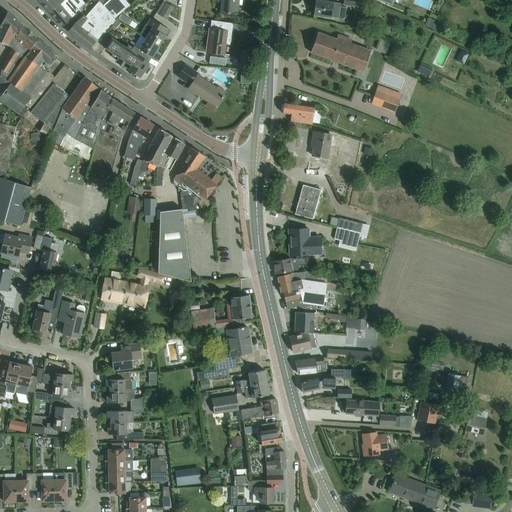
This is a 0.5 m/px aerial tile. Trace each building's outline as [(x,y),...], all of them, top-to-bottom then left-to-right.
[(62,0),(38,0),(49,12),(63,1),(62,0)] [(63,1),(49,12),(62,27),(80,11),(70,0),(62,0),(63,1)] [(108,0),(103,5),(114,18),(129,4),(126,0),(108,0)] [(222,0),(221,0),(220,12),(227,13),(238,14),(238,5),(235,5),(235,0),(222,0)] [(317,0),(315,0),(314,15),(324,16),(338,18),(340,3),(326,1),(317,0)] [(166,3),(159,15),(165,19),(173,7),(166,3)] [(80,11),(62,27),(90,49),(96,40),(96,41),(103,35),(115,21),(113,18),(114,18),(103,5),(103,6),(94,16),(88,18),(84,15),(80,11)] [(13,37),(23,25),(7,12),(7,13),(7,12),(0,25),(0,45),(0,41),(3,43),(13,47),(17,40),(13,37)] [(168,28),(160,24),(151,18),(141,34),(158,46),(165,35),(164,34),(168,28)] [(442,24),(430,19),(426,26),(439,31),(442,24)] [(230,44),(233,23),(211,20),(208,37),(210,37),(209,43),(208,43),(206,52),(224,54),(225,44),(230,44)] [(59,55),(38,37),(23,25),(13,37),(17,40),(13,47),(12,49),(11,49),(0,66),(0,67),(6,73),(12,63),(17,67),(7,80),(10,82),(1,94),(0,95),(0,100),(17,113),(22,117),(54,77),(45,71),(47,68),(52,62),(59,55)] [(337,40),(327,36),(318,32),(310,52),(319,55),(361,72),(370,52),(341,40),(342,37),(338,35),(337,40)] [(152,57),(158,46),(141,34),(134,46),(131,50),(139,56),(142,51),(152,57)] [(139,56),(131,50),(111,37),(104,47),(131,66),(128,69),(140,77),(149,63),(139,56)] [(462,51),(456,61),(463,65),(468,54),(462,51)] [(210,56),(209,62),(225,65),(225,58),(210,56)] [(244,59),(243,68),(250,69),(251,60),(244,59)] [(421,63),(417,72),(428,77),(432,68),(421,63)] [(185,65),(177,76),(191,85),(188,88),(198,95),(198,94),(204,98),(203,98),(208,101),(205,105),(213,110),(217,104),(221,98),(222,98),(223,96),(222,96),(225,92),(218,87),(217,89),(194,74),(196,72),(193,70),(185,65)] [(218,76),(233,84),(236,79),(221,71),(218,76)] [(241,72),(241,84),(251,84),(251,72),(241,72)] [(10,82),(7,80),(7,81),(0,75),(0,92),(1,94),(10,82)] [(95,98),(100,89),(84,76),(69,98),(63,107),(53,130),(49,140),(60,145),(64,137),(65,135),(65,136),(60,147),(72,153),(84,116),(90,106),(95,98)] [(63,107),(69,98),(65,94),(66,93),(53,83),(30,112),(42,122),(43,123),(39,131),(49,137),(48,140),(49,140),(53,130),(63,107)] [(104,114),(112,98),(100,89),(95,98),(90,106),(84,116),(72,153),(90,161),(99,129),(100,126),(104,114)] [(376,89),(371,105),(395,112),(400,97),(376,89)] [(115,140),(119,142),(119,141),(122,136),(129,122),(134,113),(112,98),(104,114),(100,126),(99,129),(115,135),(116,133),(118,135),(115,140)] [(314,106),(284,102),(283,113),(291,114),(290,121),(311,124),(314,106)] [(153,125),(140,117),(135,126),(132,130),(128,141),(124,155),(134,159),(139,146),(140,146),(141,145),(148,133),(153,125)] [(0,128),(13,131),(14,126),(0,122),(0,128)] [(5,172),(13,131),(0,128),(0,177),(8,179),(9,173),(5,172)] [(158,165),(172,136),(159,128),(154,137),(153,139),(142,161),(136,174),(134,185),(135,186),(137,179),(139,170),(144,172),(148,165),(146,164),(147,162),(157,166),(158,165)] [(108,182),(119,142),(115,140),(118,135),(116,133),(115,135),(99,129),(90,161),(86,176),(89,177),(86,185),(100,189),(102,181),(108,182)] [(331,134),(323,133),(313,131),(312,140),(314,140),(312,155),(327,158),(331,134)] [(38,133),(31,135),(32,142),(40,140),(38,133)] [(346,133),(344,138),(355,142),(357,137),(346,133)] [(158,165),(164,168),(170,157),(176,159),(184,143),(172,136),(158,165)] [(191,146),(190,147),(186,155),(173,179),(174,180),(173,182),(176,187),(181,191),(180,193),(182,210),(187,209),(185,197),(187,195),(201,206),(200,207),(207,200),(206,199),(217,184),(221,178),(215,174),(211,179),(196,168),(205,157),(206,157),(207,157),(206,156),(191,146)] [(362,155),(371,158),(373,150),(364,147),(362,155)] [(136,174),(142,161),(137,159),(133,169),(130,184),(134,185),(136,174)] [(29,188),(8,179),(0,177),(0,220),(20,226),(21,222),(26,206),(25,206),(29,188)] [(302,186),(294,215),(311,220),(319,191),(302,186)] [(127,213),(131,214),(130,220),(134,221),(135,215),(136,215),(138,198),(129,197),(127,213)] [(144,199),(143,215),(156,215),(156,199),(144,199)] [(26,206),(21,222),(27,223),(30,207),(26,206)] [(158,273),(191,281),(183,217),(182,212),(182,209),(160,212),(158,273)] [(337,227),(360,233),(362,224),(339,218),(337,227)] [(355,251),(360,233),(337,227),(334,239),(339,241),(338,247),(355,251)] [(308,229),(298,229),(288,230),(289,239),(291,238),(291,243),(289,243),(289,255),(320,254),(319,237),(309,237),(308,229)] [(0,242),(3,243),(0,253),(18,257),(19,251),(28,253),(32,237),(18,234),(18,237),(5,234),(5,235),(1,234),(0,234),(0,242)] [(51,242),(42,240),(43,236),(36,235),(33,248),(40,250),(40,249),(43,250),(39,268),(53,271),(57,253),(49,251),(51,242)] [(290,258),(283,260),(273,261),(275,273),(292,270),(298,270),(297,265),(306,264),(305,257),(290,259),(290,258)] [(0,288),(7,290),(11,271),(0,267),(0,288)] [(127,282),(123,303),(144,307),(148,286),(146,286),(147,281),(161,283),(164,275),(139,268),(137,276),(142,278),(140,285),(127,282)] [(123,303),(127,282),(120,281),(121,273),(111,271),(110,279),(105,278),(101,299),(123,303)] [(323,305),(326,283),(308,279),(306,271),(290,273),(276,276),(280,293),(283,292),(285,301),(286,301),(287,309),(315,311),(317,305),(318,305),(318,304),(323,305)] [(308,279),(326,283),(327,278),(317,276),(318,274),(306,271),(308,279)] [(35,317),(32,328),(46,331),(48,320),(55,321),(57,312),(57,309),(62,290),(55,288),(52,301),(45,299),(44,305),(38,304),(37,308),(36,310),(36,312),(34,312),(33,316),(35,317)] [(251,317),(250,307),(249,295),(230,297),(230,303),(226,304),(228,319),(215,321),(213,309),(191,312),(193,331),(229,325),(245,322),(244,317),(251,317)] [(75,304),(71,303),(63,301),(58,320),(65,322),(63,333),(71,335),(72,332),(80,334),(84,314),(85,309),(83,306),(79,305),(77,306),(75,311),(73,311),(75,304)] [(187,311),(199,310),(198,301),(186,302),(187,311)] [(96,312),(94,327),(103,328),(105,314),(96,312)] [(295,332),(306,332),(313,333),(314,312),(295,312),(295,332)] [(346,317),(342,316),(325,313),(325,315),(326,316),(326,318),(340,320),(340,322),(345,323),(346,317)] [(357,319),(347,319),(346,330),(356,330),(357,319)] [(248,337),(249,337),(247,327),(234,329),(233,325),(215,328),(217,334),(227,333),(230,354),(212,357),(214,370),(196,372),(197,380),(228,376),(227,368),(237,366),(235,354),(251,351),(250,343),(249,344),(248,337)] [(316,347),(313,333),(306,332),(299,334),(289,336),(293,352),(303,350),(311,348),(316,347)] [(124,351),(121,351),(111,353),(113,370),(117,369),(117,370),(119,369),(132,368),(132,360),(141,359),(140,343),(130,344),(120,345),(123,345),(124,351)] [(347,350),(343,350),(327,349),(326,358),(346,359),(347,350)] [(347,350),(346,359),(371,361),(372,352),(347,350)] [(321,376),(335,377),(338,377),(338,370),(326,370),(325,362),(323,363),(323,357),(314,358),(295,360),(298,374),(308,373),(321,371),(321,376)] [(16,384),(21,364),(9,361),(5,381),(16,384)] [(27,391),(34,393),(35,392),(36,381),(36,379),(29,378),(32,367),(21,364),(16,384),(14,392),(26,395),(27,391)] [(53,384),(69,385),(69,380),(72,380),(73,375),(54,373),(54,374),(43,374),(44,368),(37,368),(36,379),(36,381),(42,381),(53,382),(53,384)] [(109,390),(132,389),(132,378),(130,378),(130,370),(117,372),(117,379),(106,380),(106,385),(109,385),(109,390)] [(244,386),(266,382),(264,370),(248,372),(249,379),(243,380),(229,382),(230,388),(236,387),(244,386)] [(468,377),(448,373),(444,389),(465,393),(468,377)] [(335,377),(321,376),(321,380),(318,381),(317,377),(300,382),(302,392),(312,390),(320,388),(320,387),(322,386),(322,388),(335,388),(335,377)] [(268,395),(266,382),(244,386),(236,387),(237,393),(246,392),(247,398),(268,395)] [(68,391),(69,385),(53,384),(52,395),(71,397),(71,391),(68,391)] [(130,405),(144,405),(143,397),(134,398),(134,390),(132,390),(132,389),(109,390),(109,396),(106,396),(107,402),(125,401),(130,401),(130,405)] [(349,398),(349,390),(338,390),(337,397),(349,398)] [(35,392),(34,393),(34,399),(47,400),(47,393),(35,392)] [(214,413),(237,409),(235,395),(212,399),(214,413)] [(278,413),(276,399),(259,401),(260,406),(240,409),(242,419),(262,416),(278,413)] [(54,418),(70,419),(70,413),(73,414),(74,408),(67,408),(67,402),(50,400),(48,417),(54,418)] [(378,402),(356,400),(346,400),(346,413),(377,415),(378,402)] [(421,401),(417,420),(434,423),(438,405),(428,403),(421,401)] [(107,417),(110,417),(110,422),(126,422),(133,421),(133,412),(144,412),(144,405),(130,405),(130,411),(125,411),(107,411),(107,417)] [(486,419),(464,414),(462,422),(466,423),(465,431),(483,435),(486,419)] [(395,416),(380,415),(379,424),(399,425),(399,417),(395,416)] [(69,425),(70,419),(54,418),(54,423),(47,423),(46,428),(62,429),(72,430),(72,425),(69,425)] [(126,422),(110,422),(110,428),(107,428),(108,434),(116,433),(116,440),(131,440),(131,439),(143,439),(143,432),(126,433),(126,422)] [(281,441),(278,422),(261,424),(262,431),(259,432),(261,444),(281,441)] [(386,433),(376,435),(376,432),(362,434),(364,447),(363,447),(364,455),(380,453),(379,450),(388,449),(386,433)] [(241,436),(231,437),(231,447),(241,446),(241,436)] [(105,453),(105,460),(133,460),(133,451),(124,451),(124,449),(123,449),(123,443),(111,443),(111,449),(107,449),(107,453),(105,453)] [(266,469),(282,468),(286,468),(284,451),(279,451),(279,447),(265,448),(265,456),(274,455),(274,461),(265,462),(266,469)] [(108,471),(133,471),(133,460),(105,460),(105,468),(106,468),(108,467),(108,471)] [(175,471),(177,486),(200,483),(198,468),(175,471)] [(282,468),(266,469),(266,484),(282,483),(282,468)] [(247,481),(249,481),(248,469),(233,469),(234,485),(247,485),(247,481)] [(478,481),(480,475),(462,469),(460,475),(478,481)] [(105,482),(125,482),(124,476),(133,476),(133,471),(108,471),(108,475),(106,475),(106,474),(105,474),(105,482)] [(16,501),(15,481),(15,473),(0,473),(0,487),(3,487),(4,500),(3,501),(16,501)] [(28,487),(34,487),(34,473),(26,473),(26,481),(15,481),(16,501),(28,501),(28,500),(28,487)] [(54,500),(53,480),(43,480),(42,473),(34,473),(34,487),(41,486),(42,500),(41,500),(54,500)] [(73,474),(53,474),(53,480),(54,500),(66,500),(66,486),(73,486),(73,474)] [(433,507),(439,491),(396,475),(390,491),(433,507)] [(261,481),(249,481),(247,481),(247,485),(247,488),(255,488),(255,494),(260,494),(260,502),(273,502),(273,487),(261,487),(261,481)] [(125,482),(105,482),(106,490),(106,489),(108,489),(108,493),(125,493),(125,482)] [(499,492),(480,490),(479,501),(498,503),(499,492)] [(126,508),(146,508),(145,497),(129,497),(129,501),(127,501),(126,501),(126,508)]
